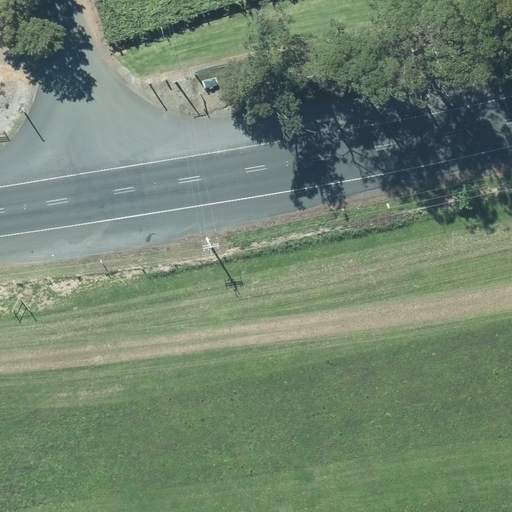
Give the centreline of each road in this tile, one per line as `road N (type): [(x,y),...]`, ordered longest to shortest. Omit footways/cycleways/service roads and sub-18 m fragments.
road 1 (secondary): [(511,120),(0,210)]
road 2 (unknown): [(89,195),(28,0)]
